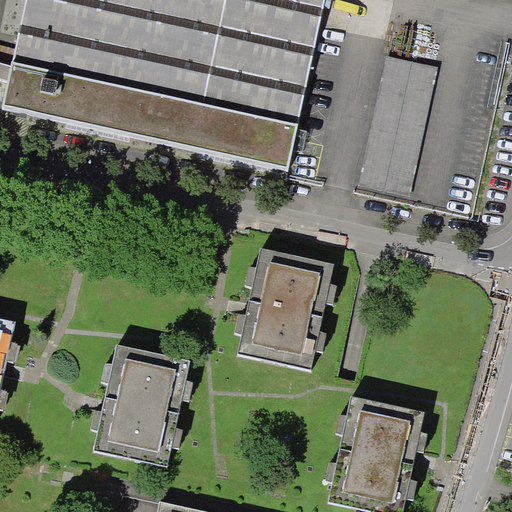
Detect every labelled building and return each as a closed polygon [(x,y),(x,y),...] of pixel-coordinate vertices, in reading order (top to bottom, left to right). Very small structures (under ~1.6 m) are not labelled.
[(23,0),(8,70),(5,83),(0,107),(0,110),(285,172),(322,0),(23,0)] [(417,64),(383,57),(355,187),(407,198),(435,68),(417,64)] [(0,81),(5,83),(8,70),(0,67),(0,81)] [(308,373),(331,267),(257,251),(235,357),(308,373)] [(0,322),(0,386),(13,325),(0,322)] [(165,469),(187,363),(114,348),(91,454),(165,469)] [(358,511),(400,511),(421,414),(347,399),(325,505),(358,511)] [(197,511),(157,503),(155,511),(197,511)]
